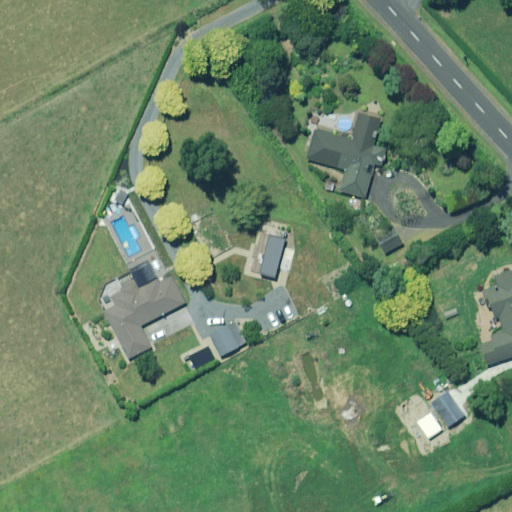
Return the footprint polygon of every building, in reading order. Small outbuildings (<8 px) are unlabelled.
[(389,148),(331,133),(324,163),(347,169),(342,191),(366,197),(375,164),(384,166),(389,148)] [(404,243),(394,225),(376,236),(387,253),(404,243)] [(511,268),(495,274),(499,288),(483,293),(486,302),(491,301),(496,318),(501,317),(505,331),(491,336),(492,340),(481,344),(487,364),(511,356),(511,268)] [(187,304),(173,275),(160,281),(158,277),(142,285),(138,277),(121,286),(123,290),(112,296),(117,306),(107,311),(131,360),(154,349),(143,326),(187,304)] [(240,346),(227,325),(210,335),(223,356),(240,346)] [(449,388),(431,401),(451,427),(468,414),(449,388)]
